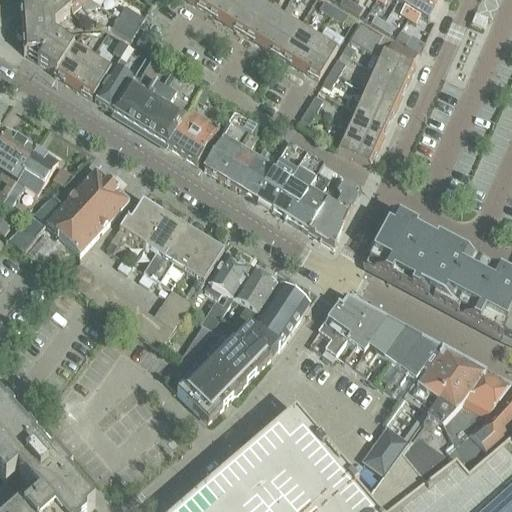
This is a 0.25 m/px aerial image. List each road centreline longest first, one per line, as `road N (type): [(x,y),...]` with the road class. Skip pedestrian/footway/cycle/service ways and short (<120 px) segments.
road 1 (residential): [(0,71),(340,278)]
road 2 (residential): [(128,511),(275,385),(340,278)]
road 3 (residential): [(340,278),(471,0)]
